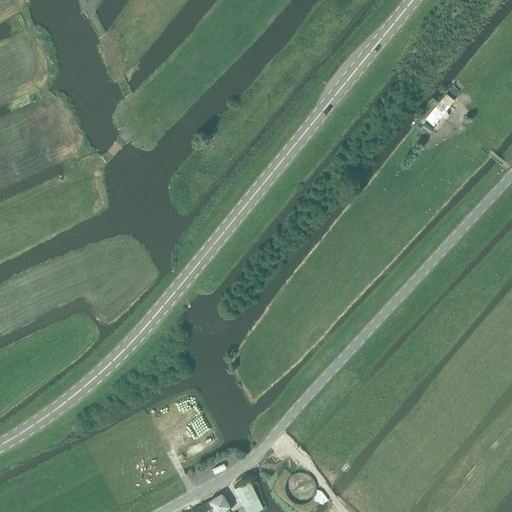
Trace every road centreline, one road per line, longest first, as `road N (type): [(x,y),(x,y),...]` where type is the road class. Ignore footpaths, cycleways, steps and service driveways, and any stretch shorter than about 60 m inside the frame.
road 1 (primary): [(0,445),(61,405),(136,337),(413,0)]
road 2 (unclassified): [(162,511),(258,452),(511,174)]
